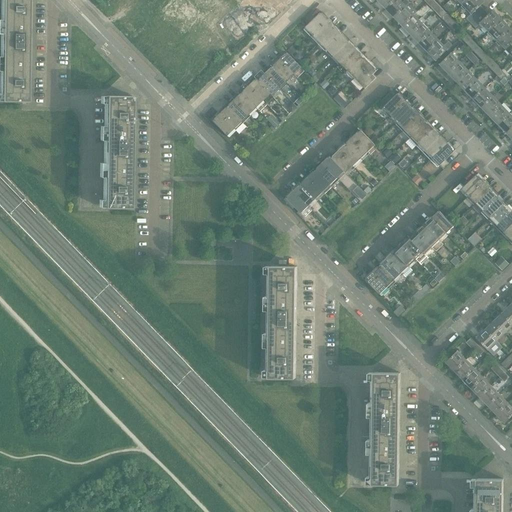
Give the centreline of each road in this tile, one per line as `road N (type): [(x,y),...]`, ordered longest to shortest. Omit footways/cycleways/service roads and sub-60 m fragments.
road 1 (residential): [(352,486),(354,377),(319,377),(321,260)]
road 2 (residential): [(85,205),(87,103),(52,102),(55,0)]
road 3 (residential): [(456,511),(456,484),(421,487),(422,362)]
road 4 (residential): [(356,266),(479,148)]
road 5 (tertiary): [(321,260),(203,141)]
road 6 (residential): [(280,185),(400,69)]
road 7 (residential): [(152,252),(155,90)]
road 8 (residential): [(194,109),(307,0)]
road 9 (tertiary): [(422,362),(321,260)]
road 10 (tertiary): [(511,458),(422,362)]
road 11 (residential): [(511,272),(422,362)]
road 12 (tertiary): [(155,90),(69,0)]
